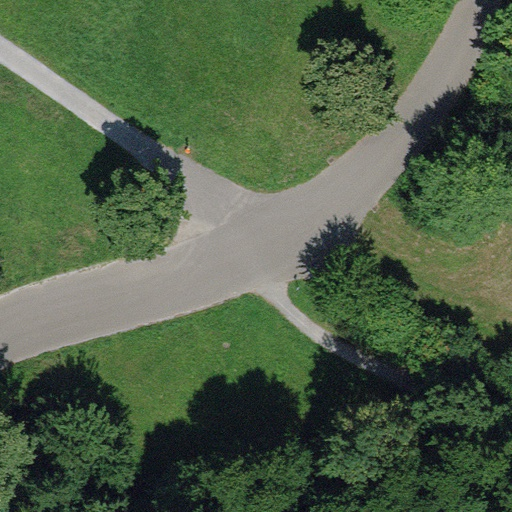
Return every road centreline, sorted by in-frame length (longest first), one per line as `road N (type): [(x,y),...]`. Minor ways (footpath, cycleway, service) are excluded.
road 1 (track): [(0,53),(151,154),(271,249)]
road 2 (track): [(511,330),(391,254),(271,249)]
